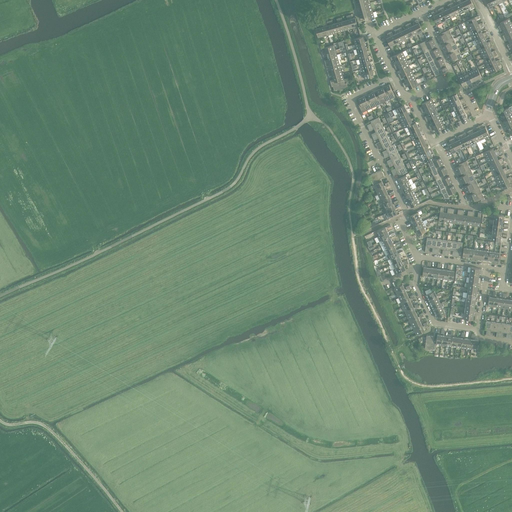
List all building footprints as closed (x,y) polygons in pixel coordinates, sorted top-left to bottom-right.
[(458,4),(456,5),(460,14),(465,12),(459,0),(457,0),(457,1),(458,4)] [(462,0),(459,0),(465,12),(469,9),(465,1),(463,2),(462,0)] [(466,0),(465,1),(469,9),(474,7),(470,0),(466,0)] [(494,6),(491,0),(485,0),(489,8),(494,6)] [(452,3),(450,4),(456,16),(460,14),(456,5),(454,6),(452,3)] [(449,8),(447,10),(451,18),(456,16),(450,4),(447,5),(449,8)] [(359,13),(360,16),(373,12),(371,7),(362,10),(363,12),(359,13)] [(443,7),(441,8),(446,20),(451,18),(447,10),(445,11),(443,7)] [(440,13),(438,14),(442,23),(446,20),(441,8),(438,9),(440,13)] [(442,23),(438,14),(436,15),(434,11),(431,13),(437,25),(442,23)] [(351,15),(349,15),(353,28),(358,27),(355,18),(352,18),(351,15)] [(466,21),(468,26),(477,22),(476,20),(480,18),(478,16),(466,21)] [(342,17),(339,18),(343,31),(348,30),(345,20),(343,21),(342,17)] [(498,26),(499,29),(511,23),(509,18),(500,22),(502,25),(498,26)] [(416,24),(414,25),(418,34),(423,32),(417,19),(415,21),(416,24)] [(332,20),(329,21),(333,34),(338,32),(335,23),(333,24),(332,20)] [(477,22),(468,26),(471,31),(483,25),(482,23),(478,24),(477,22)] [(322,23),(319,24),(323,37),(328,35),(325,26),(323,27),(322,23)] [(410,23),(408,24),(414,36),(418,34),(414,25),(412,26),(410,23)] [(511,24),(511,23),(499,29),(500,31),(504,30),(505,32),(511,28),(511,24)] [(407,29),(405,30),(409,38),(414,36),(408,24),(405,25),(407,29)] [(483,25),(471,31),(473,35),(481,31),(480,29),(484,27),(483,25)] [(401,27),(399,28),(404,40),(409,38),(405,30),(403,31),(401,27)] [(398,33),(396,34),(400,43),(404,40),(399,28),(396,29),(398,33)] [(502,36),(504,38),(511,33),(511,28),(505,32),(506,34),(502,36)] [(437,37),(439,40),(451,34),(449,29),(441,33),(442,35),(437,37)] [(392,31),(389,33),(395,45),(400,43),(396,34),(393,35),(392,31)] [(481,31),(473,35),(475,40),(487,34),(486,32),(483,33),(481,31)] [(395,45),(389,33),(387,34),(389,37),(386,39),(390,47),(395,45)] [(451,34),(439,40),(440,43),(445,41),(446,43),(454,39),(451,34)] [(487,34),(475,40),(477,45),(486,40),(485,38),(488,37),(487,34)] [(420,44),(422,48),(434,42),(433,39),(428,42),(427,40),(420,44)] [(442,46),(443,49),(456,43),(454,39),(446,43),(447,44),(442,46)] [(486,40),(477,45),(479,49),(492,43),(491,41),(487,43),(486,40)] [(434,42),(422,48),(424,53),(432,49),(431,48),(436,46),(434,42)] [(456,43),(443,49),(445,53),(449,50),(450,52),(458,48),(456,43)] [(492,43),(479,49),(482,54),(490,50),(489,47),(493,46),(492,43)] [(322,51),(322,54),(335,50),(334,45),(325,47),(325,50),(322,51)] [(432,49),(424,53),(426,58),(439,52),(437,48),(433,51),(432,49)] [(446,56),(448,59),(460,53),(458,48),(450,52),(451,53),(446,56)] [(490,50),(482,54),(484,58),(496,53),(495,50),(491,52),(490,50)] [(395,59),(396,61),(405,57),(402,52),(390,58),(392,60),(395,59)] [(439,52),(426,58),(428,62),(436,58),(436,57),(440,55),(439,52)] [(460,53),(448,59),(449,62),(454,60),(455,61),(463,57),(460,53)] [(496,53),(484,58),(486,63),(495,59),(494,57),(497,55),(496,53)] [(324,61),(325,63),(338,60),(337,55),(327,57),(328,60),(324,61)] [(394,65),(395,67),(407,61),(405,57),(396,61),(397,63),(394,65)] [(436,58),(428,62),(431,67),(443,61),(442,58),(437,60),(436,58)] [(495,59),(486,63),(488,68),(500,62),(499,59),(496,61),(495,59)] [(407,61),(395,67),(396,69),(400,68),(401,70),(409,66),(407,61)] [(443,61),(431,67),(433,71),(441,68),(440,66),(445,64),(443,61)] [(500,62),(488,68),(491,72),(499,68),(498,66),(502,64),(500,62)] [(327,71),(328,73),(341,70),(339,65),(330,67),(331,70),(327,71)] [(398,74),(399,76),(411,70),(409,66),(401,70),(402,72),(398,74)] [(441,68),(433,71),(435,76),(448,70),(446,67),(441,69),(441,68)] [(477,68),(473,70),(478,83),(481,81),(479,78),(481,77),(477,68)] [(411,70),(399,76),(400,79),(404,77),(405,79),(414,75),(411,70)] [(473,70),(468,73),(472,81),(474,80),(476,84),(478,83),(473,70)] [(468,73),(463,75),(469,87),(472,86),(470,82),(472,81),(468,73)] [(330,80),(331,83),(344,79),(342,74),(333,77),(334,79),(330,80)] [(402,83),(404,85),(416,80),(414,75),(405,79),(406,81),(402,83)] [(469,87),(463,75),(459,77),(463,86),(465,85),(467,88),(469,87)] [(344,79),(331,83),(331,85),(332,85),(334,91),(348,87),(347,83),(345,84),(344,79)] [(416,80),(404,85),(405,88),(408,86),(409,89),(418,84),(416,80)] [(388,91),(386,92),(390,100),(395,97),(389,85),(386,86),(388,91)] [(383,88),(380,89),(385,102),(390,100),(386,92),(385,92),(383,88)] [(379,95),(377,96),(381,104),(385,102),(380,89),(376,91),(379,95)] [(448,97),(450,102),(458,98),(457,96),(461,94),(460,91),(448,97)] [(373,92),(370,94),(376,106),(381,104),(377,96),(376,97),(373,92)] [(369,100),(368,100),(372,108),(376,106),(370,94),(367,95),(369,100)] [(364,97),(361,98),(367,111),(372,108),(368,100),(366,101),(364,97)] [(367,111),(361,98),(358,99),(360,104),(359,105),(362,113),(367,111)] [(458,98),(450,102),(452,106),(464,101),(463,98),(459,100),(458,98)] [(420,107),(421,110),(433,104),(431,99),(422,103),(424,106),(420,107)] [(464,101),(452,106),(454,111),(463,107),(462,105),(465,103),(464,101)] [(433,104),(421,110),(422,112),(426,111),(427,113),(436,109),(433,104)] [(395,109),(398,114),(406,110),(404,105),(395,109)] [(463,107),(454,111),(456,116),(469,110),(467,107),(464,109),(463,107)] [(500,111),(503,116),(511,112),(509,107),(500,111)] [(424,117),(426,119),(438,113),(436,109),(427,113),(428,115),(424,117)] [(406,110),(398,114),(400,119),(409,114),(406,110)] [(469,110),(456,116),(459,120),(467,116),(466,114),(470,112),(469,110)] [(511,113),(511,112),(503,116),(505,121),(511,117),(511,113)] [(438,113),(426,119),(427,122),(430,120),(431,122),(440,118),(438,113)] [(409,114),(400,119),(402,123),(411,119),(409,114)] [(367,125),(368,128),(381,122),(379,117),(370,121),(371,123),(367,125)] [(429,126),(430,128),(442,122),(440,118),(431,122),(432,124),(429,126)] [(411,119),(402,123),(404,128),(407,127),(407,126),(413,124),(413,123),(411,119)] [(381,122),(368,128),(370,131),(374,129),(375,131),(383,127),(381,122)] [(407,126),(407,127),(409,131),(418,127),(416,122),(413,123),(413,124),(407,126)] [(442,122),(430,128),(431,131),(435,129),(436,131),(444,127),(442,122)] [(481,125),(479,126),(485,138),(490,136),(485,127),(483,128),(481,125)] [(478,131),(476,132),(480,140),(485,138),(479,126),(477,127),(478,131)] [(371,134),(373,137),(385,131),(383,127),(375,131),(376,132),(371,134)] [(418,127),(409,131),(411,136),(420,132),(418,127)] [(472,129),(470,130),(476,143),(480,140),(476,132),(474,133),(472,129)] [(469,135),(467,136),(471,145),(476,143),(470,130),(467,132),(469,135)] [(385,131),(373,137),(374,140),(378,138),(379,140),(388,136),(385,131)] [(420,132),(411,136),(414,140),(422,136),(420,132)] [(463,134),(460,135),(466,147),(471,145),(467,136),(465,137),(463,134)] [(460,140),(458,141),(462,149),(466,147),(460,135),(458,136),(460,140)] [(376,144),(377,146),(390,140),(388,136),(379,140),(380,141),(376,144)] [(422,136),(414,140),(416,145),(424,141),(422,136)] [(454,138),(451,139),(457,151),(462,149),(458,141),(455,142),(454,138)] [(457,151),(451,139),(449,140),(451,144),(448,145),(452,154),(457,151)] [(390,140),(377,146),(378,149),(383,147),(384,149),(386,148),(392,145),(390,140)] [(424,141),(416,145),(418,149),(427,145),(424,141)] [(382,152),(384,155),(396,149),(394,144),(392,145),(386,148),(387,150),(382,152)] [(427,145),(418,149),(420,154),(429,150),(427,145)] [(484,152),(486,157),(499,151),(498,149),(494,151),(493,148),(484,152)] [(396,149),(384,155),(385,158),(389,156),(390,157),(399,153),(396,149)] [(429,150),(420,154),(422,159),(431,155),(429,150)] [(499,151),(486,157),(489,162),(497,158),(496,155),(500,154),(499,151)] [(387,161),(388,164),(401,158),(399,153),(390,157),(391,159),(387,161)] [(431,155),(422,159),(425,164),(427,162),(433,159),(431,155)] [(401,158),(388,164),(389,167),(394,165),(395,167),(403,163),(401,158)] [(427,162),(429,167),(442,161),(441,158),(436,160),(435,158),(433,159),(427,162)] [(497,158),(489,162),(491,166),(503,161),(502,158),(498,160),(497,158)] [(442,161),(429,167),(432,171),(440,167),(439,166),(443,164),(442,161)] [(455,168),(456,172),(469,166),(466,161),(459,165),(459,166),(455,168)] [(503,161),(491,166),(493,171),(502,167),(501,165),(504,163),(503,161)] [(391,170),(392,173),(405,167),(403,163),(395,167),(395,168),(391,170)] [(469,166),(456,172),(458,175),(462,172),(463,174),(471,170),(469,166)] [(405,167),(392,173),(394,176),(396,175),(397,177),(407,172),(405,167)] [(440,167),(432,171),(434,176),(446,170),(445,167),(440,169),(440,167)] [(502,167),(493,171),(495,176),(507,170),(506,167),(503,169),(502,167)] [(369,175),(373,185),(382,181),(380,178),(384,176),(381,170),(369,175)] [(446,170),(434,176),(436,180),(444,177),(443,175),(448,173),(446,170)] [(459,178),(461,181),(473,175),(471,170),(463,174),(464,175),(459,178)] [(507,170),(495,176),(497,180),(506,176),(505,174),(509,172),(507,170)] [(398,179),(400,184),(408,180),(406,175),(398,179)] [(473,175),(461,181),(462,184),(467,182),(467,183),(475,179),(473,175)] [(444,177),(436,180),(438,185),(451,179),(449,176),(445,178),(444,177)] [(506,176),(497,180),(500,185),(511,179),(511,177),(507,178),(506,176)] [(451,179),(438,185),(440,190),(448,186),(448,184),(452,182),(451,179)] [(464,187),(465,190),(478,184),(475,179),(467,183),(468,185),(464,187)] [(511,179),(500,185),(502,190),(511,185),(509,183),(511,181),(511,179)] [(408,180),(400,184),(402,188),(411,185),(408,180)] [(382,181),(373,185),(376,190),(384,186),(382,181)] [(478,184),(465,190),(466,193),(471,191),(472,192),(480,189),(478,184)] [(411,185),(402,188),(404,193),(413,189),(411,185)] [(448,186),(440,190),(443,194),(455,188),(454,185),(449,187),(448,186)] [(384,186),(376,190),(378,194),(386,190),(384,186)] [(455,188),(443,194),(445,199),(453,195),(452,194),(457,191),(455,188)] [(413,189),(404,193),(407,198),(415,194),(413,189)] [(468,196),(469,199),(482,193),(480,189),(472,192),(473,194),(468,196)] [(386,190),(378,194),(380,199),(388,195),(386,190)] [(482,193),(469,199),(471,202),(476,200),(476,202),(484,198),(482,193)] [(415,194),(407,198),(409,202),(417,198),(415,194)] [(388,195),(380,199),(382,204),(391,200),(388,195)] [(417,198),(409,202),(411,207),(419,203),(417,198)] [(391,200),(382,204),(385,208),(393,204),(391,200)] [(393,204),(385,208),(387,213),(395,209),(393,204)] [(387,213),(384,214),(386,220),(390,218),(389,218),(397,214),(395,209),(387,213)] [(410,216),(412,221),(420,217),(418,212),(410,216)] [(420,217),(412,221),(414,225),(423,221),(420,217)] [(423,221),(414,225),(416,230),(425,226),(423,221)] [(425,226),(416,230),(419,235),(427,231),(425,226)] [(385,227),(377,231),(379,236),(388,232),(385,227)] [(379,236),(377,237),(379,242),(382,241),(390,237),(388,232),(379,236)] [(382,241),(379,242),(381,246),(384,245),(392,241),(390,237),(382,241)] [(384,245),(381,246),(384,251),(386,250),(394,246),(392,241),(384,245)] [(386,250),(384,251),(386,255),(388,254),(396,250),(394,246),(386,250)] [(388,254),(386,255),(389,260),(390,259),(399,255),(396,250),(388,254)] [(389,260),(388,260),(390,265),(393,264),(401,260),(399,255),(390,259),(389,260)] [(393,264),(390,265),(393,269),(395,268),(403,264),(401,260),(393,264)] [(393,269),(390,271),(392,275),(395,274),(405,269),(403,264),(395,268),(393,269)] [(394,288),(396,293),(405,289),(402,284),(394,288)] [(405,289),(396,293),(399,298),(407,294),(405,289)] [(426,295),(428,299),(437,295),(434,291),(426,295)] [(407,294),(399,298),(401,302),(409,298),(407,294)] [(437,295),(428,299),(430,304),(439,300),(437,295)] [(409,298),(401,302),(403,307),(411,303),(409,298)] [(439,300),(430,304),(433,309),(441,305),(439,300)] [(411,303),(403,307),(405,312),(413,308),(411,303)] [(441,305),(433,309),(435,313),(443,309),(441,305)] [(413,308),(405,312),(407,316),(416,312),(413,308)] [(443,309),(435,313),(437,318),(445,314),(443,309)] [(416,312),(407,316),(410,321),(418,317),(416,312)] [(418,317),(410,321),(412,325),(420,321),(418,317)] [(420,321),(412,325),(414,330),(422,326),(420,321)] [(422,326),(414,330),(416,335),(425,331),(422,326)] [(435,350),(436,344),(436,341),(433,341),(434,336),(426,335),(425,349),(435,350)]
